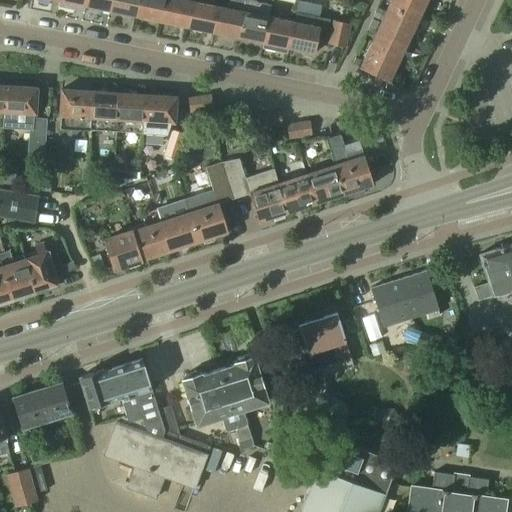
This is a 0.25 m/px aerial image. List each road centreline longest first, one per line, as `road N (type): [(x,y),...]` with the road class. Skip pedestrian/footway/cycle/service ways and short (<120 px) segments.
road 1 (tertiary): [(0,351),(433,213)]
road 2 (residential): [(0,29),(420,118)]
road 3 (residential): [(420,118),(477,0)]
